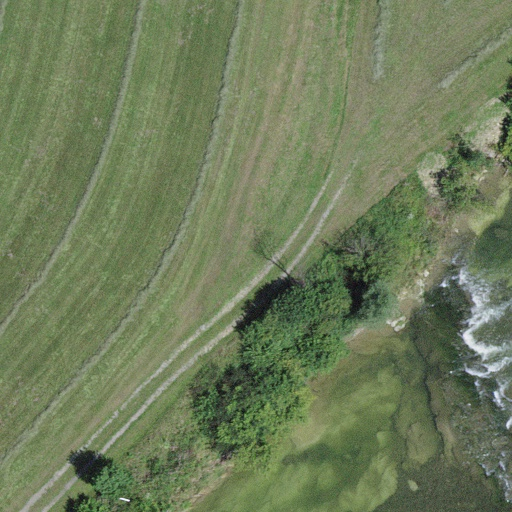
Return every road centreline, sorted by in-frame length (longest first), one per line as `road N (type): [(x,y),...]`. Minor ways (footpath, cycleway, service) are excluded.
road 1 (track): [(34,511),(276,260),(331,138),(355,0)]
road 2 (track): [(276,260),(366,155),(511,41)]
